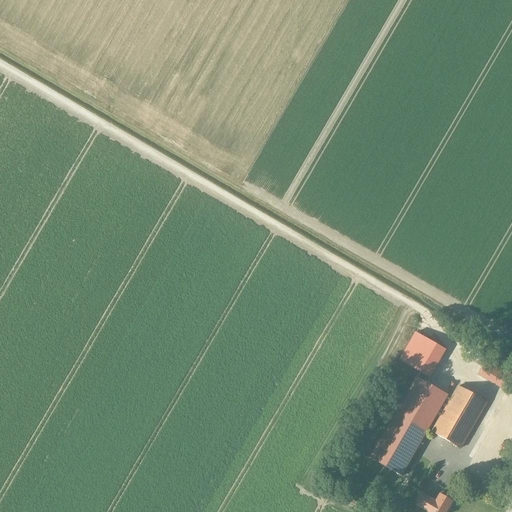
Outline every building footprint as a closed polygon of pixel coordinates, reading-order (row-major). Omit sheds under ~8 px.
[(429,378),(445,350),(414,332),(398,360),(429,378)] [(504,391),(511,377),(511,374),(486,360),(477,375),(504,391)] [(416,377),(369,457),(401,476),(448,396),(416,377)] [(485,402),(457,386),(430,432),(459,448),(485,402)] [(421,493),(414,504),(426,511),(429,511),(431,510),(434,511),(433,511),(445,511),(451,502),(445,498),(447,496),(446,494),(442,491),(440,492),(434,501),(421,493)]
